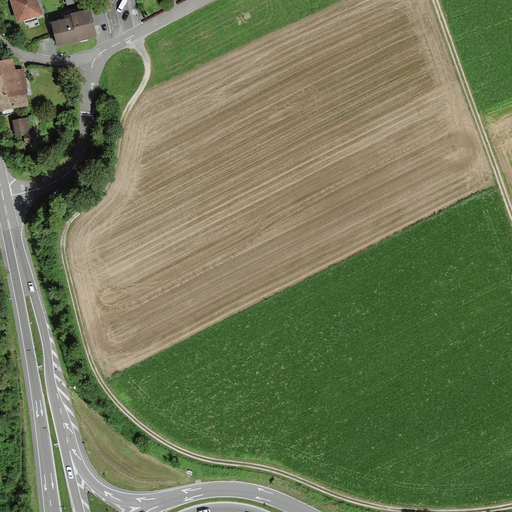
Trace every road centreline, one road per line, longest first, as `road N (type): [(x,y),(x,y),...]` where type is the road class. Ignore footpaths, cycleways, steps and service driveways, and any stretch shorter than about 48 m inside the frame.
road 1 (track): [(511,497),(419,504),(357,494),(265,460),(188,446),(115,391),(90,356),(60,226),(109,166),(122,108),(145,66),(136,32)]
road 2 (secondary): [(15,256),(53,511)]
road 3 (track): [(511,218),(431,0)]
road 4 (secondary): [(67,453),(44,323),(15,256)]
road 5 (residential): [(3,196),(50,183),(83,153),(97,50)]
road 6 (primary): [(311,511),(247,487),(155,498)]
